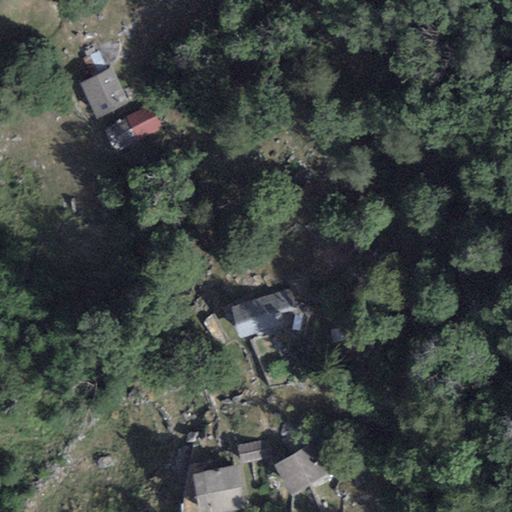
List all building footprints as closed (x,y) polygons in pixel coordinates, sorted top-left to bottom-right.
[(109,75),(87,85),(100,113),(122,102),(109,75)] [(147,114),(114,131),(122,146),(155,130),(147,114)] [(283,298),(240,311),(246,332),(289,319),(283,298)] [(265,443),(242,448),(244,459),(268,455),(265,443)] [(311,451),(284,467),(297,489),(324,472),(311,451)] [(235,471),(200,478),(206,511),(241,504),(235,471)]
